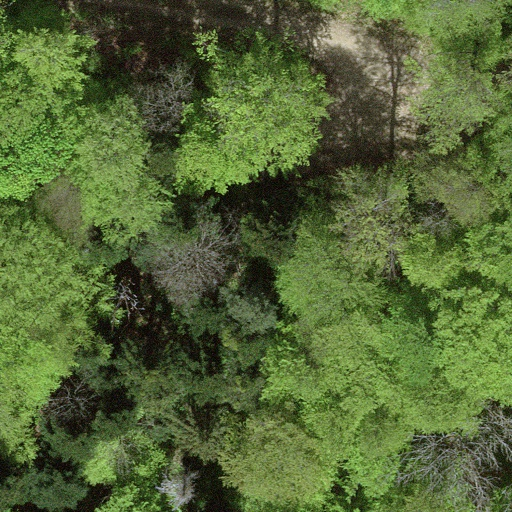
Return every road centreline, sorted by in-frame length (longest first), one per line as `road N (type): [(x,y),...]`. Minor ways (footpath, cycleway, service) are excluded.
road 1 (track): [(0,174),(511,98)]
road 2 (track): [(136,0),(307,30),(338,57)]
